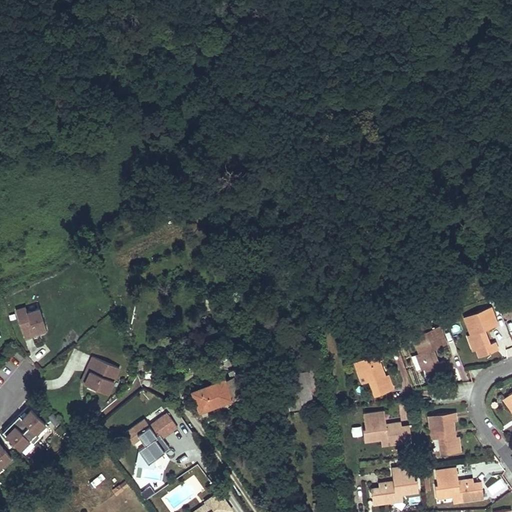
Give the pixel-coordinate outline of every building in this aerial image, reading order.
[(47,318),(40,297),(28,302),(27,297),(17,300),(26,328),(41,323),(40,320),(47,318)] [(479,356),(498,349),(495,341),(489,343),(484,330),(483,327),(487,325),(488,328),(498,324),(491,306),(463,316),(471,335),(473,334),(478,347),(476,348),(479,356)] [(428,376),(447,368),(444,360),(438,362),(433,349),(432,346),(436,345),(437,347),(447,343),(440,325),(412,335),(419,354),(422,353),(427,367),(425,368),(428,376)] [(476,348),(478,347),(473,334),(471,335),(468,336),(473,350),(476,348)] [(362,351),(364,357),(373,353),(371,347),(362,351)] [(364,357),(354,361),(358,373),(365,370),(369,379),(375,395),(393,389),(387,374),(384,375),(379,360),(382,359),(379,351),(373,353),(364,357)] [(425,368),(427,367),(422,353),(419,354),(416,355),(422,369),(425,368)] [(114,397),(126,372),(100,359),(93,372),(96,374),(91,386),(114,397)] [(307,369),(282,373),(289,411),(314,406),(307,369)] [(361,382),(369,379),(365,370),(358,373),(361,382)] [(91,386),(96,374),(93,372),(87,384),(91,386)] [(234,375),(223,379),(231,398),(232,399),(242,395),(234,375)] [(223,379),(223,378),(192,390),(200,411),(231,398),(223,379)] [(511,408),(511,400),(508,394),(503,398),(511,409),(511,408)] [(45,423),(28,406),(2,432),(19,448),(29,439),(33,443),(40,436),(36,432),(45,423)] [(411,441),(409,425),(401,426),(401,421),(386,423),(384,423),(383,419),(385,419),(384,410),(363,412),(365,428),(363,428),(364,440),(380,438),(393,436),(394,443),(411,441)] [(456,411),(429,414),(430,427),(437,426),(439,436),(441,453),(460,451),(458,435),(455,436),(453,420),(457,420),(456,411)] [(159,434),(163,431),(166,434),(177,426),(167,412),(155,420),(157,422),(151,427),(149,424),(144,418),(125,432),(133,443),(140,437),(145,443),(138,448),(138,449),(148,462),(156,456),(169,447),(162,437),(162,436),(161,437),(159,434)] [(431,437),(439,436),(437,426),(430,427),(431,437)] [(393,436),(380,438),(381,445),(394,443),(393,436)] [(10,456),(0,443),(0,471),(4,468),(0,465),(10,456)] [(148,462),(138,449),(136,465),(154,468),(156,456),(148,462)] [(379,487),(371,488),(373,504),(390,502),(389,495),(402,493),(418,492),(417,480),(414,480),(413,464),(392,467),(393,476),(395,476),(395,480),(393,480),(378,482),(379,487)] [(483,498),(481,482),(474,483),(473,478),(458,480),(456,480),(456,476),(458,476),(456,467),(435,469),(437,484),(435,485),(436,497),(452,494),(465,493),(466,500),(483,498)] [(506,487),(501,479),(487,488),(492,496),(506,487)] [(130,486),(126,481),(113,491),(117,496),(130,486)] [(156,493),(151,486),(143,492),(148,499),(156,493)] [(227,511),(232,509),(219,491),(205,501),(206,503),(211,510),(207,511),(227,511)] [(403,500),(402,493),(389,495),(390,502),(403,500)] [(465,493),(452,494),(453,502),(466,500),(465,493)] [(402,501),(392,502),(393,509),(403,508),(402,501)] [(192,511),(207,511),(211,510),(206,503),(192,511)]
